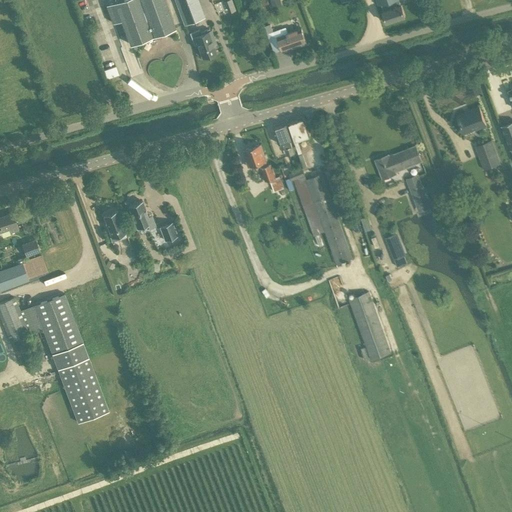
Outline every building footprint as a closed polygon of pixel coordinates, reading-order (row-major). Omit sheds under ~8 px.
[(118,0),(107,4),(114,22),(123,19),(132,43),(175,27),(165,0),(118,0)] [(176,0),(185,24),(205,17),(198,0),(176,0)] [(233,0),(225,0),(224,0),(229,12),(237,9),(233,0)] [(270,0),(274,9),(282,7),(279,0),(270,0)] [(399,0),(377,0),(379,3),(378,4),(378,5),(382,4),(384,10),(383,10),(387,22),(406,16),(402,4),(401,5),(399,0)] [(271,23),(264,26),(266,33),(273,30),(271,23)] [(283,51),(307,42),(302,28),(278,36),(283,51)] [(214,44),(217,43),(212,29),(199,34),(198,29),(190,32),(195,44),(197,43),(202,56),(205,55),(208,57),(212,55),(214,52),(216,51),(214,44)] [(480,127),(486,124),(479,106),(468,110),(469,112),(458,116),(463,131),(479,125),(480,127)] [(310,135),(304,118),(303,118),(302,117),(298,118),(298,120),(288,124),(299,153),(302,152),(298,139),(310,135)] [(511,148),(511,120),(502,125),(511,149),(511,148)] [(287,156),(295,153),(290,140),(292,139),(287,124),(274,129),(280,144),(282,143),(287,156)] [(492,139),(476,145),(484,168),(500,162),(492,139)] [(269,179),(276,177),(271,163),(267,165),(266,161),(267,160),(261,143),(245,149),(248,160),(246,161),(248,167),(262,162),(264,166),(262,166),(266,180),(269,179)] [(389,156),(388,154),(375,159),(383,178),(396,173),(395,171),(422,160),(416,145),(389,156)] [(337,264),(353,258),(322,173),(306,179),(303,168),(289,173),(291,180),(293,179),(303,205),(314,201),(337,264)] [(424,189),(418,174),(407,179),(413,194),(424,189)] [(279,176),(276,177),(269,179),(274,192),(283,188),(279,176)] [(413,195),(412,195),(419,212),(431,207),(424,189),(413,194),(413,195)] [(129,206),(131,213),(130,213),(133,223),(135,222),(137,228),(146,224),(147,228),(156,225),(151,214),(148,215),(143,201),(141,200),(137,202),(135,201),(134,203),(130,205),(129,206)] [(107,228),(112,241),(118,239),(117,235),(126,232),(125,230),(127,230),(123,219),(121,220),(118,211),(116,210),(105,214),(104,216),(109,228),(107,228)] [(10,233),(18,231),(17,226),(13,212),(0,216),(0,231),(9,229),(10,233)] [(368,216),(361,218),(366,230),(372,228),(368,216)] [(165,240),(177,236),(178,235),(172,221),(160,226),(165,240)] [(406,255),(398,233),(385,238),(394,260),(406,255)] [(39,251),(35,239),(22,244),(26,255),(39,251)] [(108,261),(105,266),(113,270),(115,265),(108,261)] [(0,290),(26,280),(20,263),(0,270),(0,290)] [(370,359),(390,352),(369,291),(349,298),(370,359)] [(107,408),(66,293),(34,305),(76,419),(107,408)] [(0,315),(11,341),(29,334),(14,297),(0,302),(0,315)]
